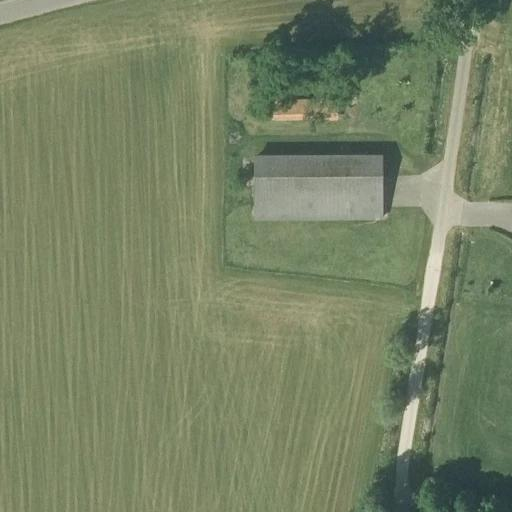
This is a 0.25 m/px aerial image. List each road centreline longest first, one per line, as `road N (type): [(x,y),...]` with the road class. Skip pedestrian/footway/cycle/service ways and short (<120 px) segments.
road 1 (track): [(391,511),(439,216)]
road 2 (unclassified): [(439,216),(469,0)]
